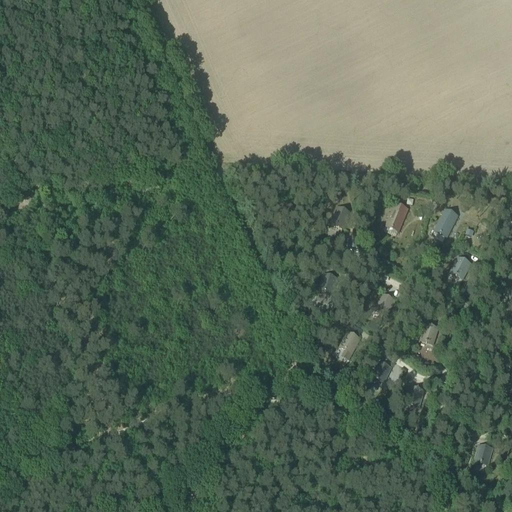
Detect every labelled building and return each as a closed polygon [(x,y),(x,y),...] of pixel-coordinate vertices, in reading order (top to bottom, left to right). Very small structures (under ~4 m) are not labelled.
[(275,220),(290,225),(295,209),(280,204),(275,220)] [(407,210),(393,205),(384,227),(398,233),(407,210)] [(329,223),(343,230),(349,216),(336,209),(329,223)] [(434,232),(447,238),(457,217),(444,211),(434,232)] [(449,273),(462,280),(470,267),(456,260),(449,273)] [(317,291),(332,296),(337,280),(323,275),(317,291)] [(373,310),(386,317),(394,304),(380,297),(373,310)] [(465,301),(461,306),(466,310),(470,305),(465,301)] [(334,322),(339,326),(343,320),(338,316),(334,322)] [(418,341),(433,346),(437,332),(423,327),(418,341)] [(346,334),(339,348),(345,352),(341,358),(348,362),(352,355),(359,340),(346,334)] [(369,378),(384,385),(390,371),(376,365),(369,378)] [(404,404),(419,408),(423,394),(409,390),(404,404)] [(477,448),(473,462),(487,467),(492,452),(477,448)]
